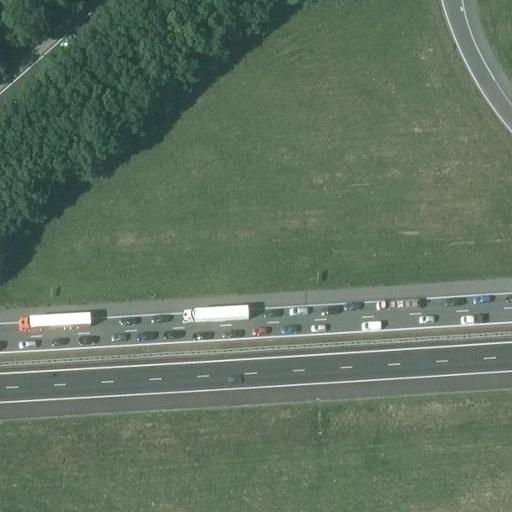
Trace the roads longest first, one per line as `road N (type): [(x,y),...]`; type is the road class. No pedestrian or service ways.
road 1 (motorway): [(0,392),(511,361)]
road 2 (motorway): [(511,308),(0,339)]
road 3 (motorway): [(115,0),(0,101)]
road 4 (motorway): [(511,120),(478,72),(450,0)]
